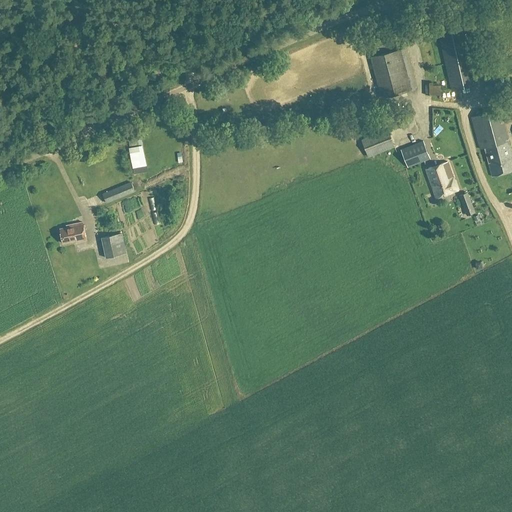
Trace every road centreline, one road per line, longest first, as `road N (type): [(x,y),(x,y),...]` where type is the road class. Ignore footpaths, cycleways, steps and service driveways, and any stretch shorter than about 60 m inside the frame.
road 1 (unclassified): [(0,338),(185,233),(193,184),(189,87)]
road 2 (unclassified): [(189,87),(323,25),(404,0)]
road 3 (unclassified): [(0,167),(189,87)]
